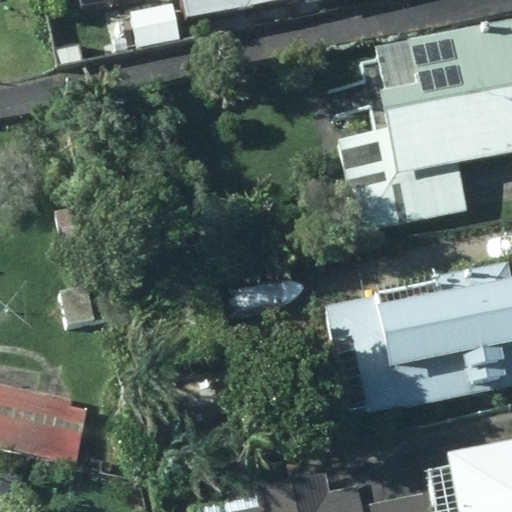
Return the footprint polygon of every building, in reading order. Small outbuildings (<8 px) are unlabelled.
[(274,0),(277,12),(290,8),(292,17),(367,0),(274,0)] [(511,32),(370,60),(379,106),(370,109),(377,140),(332,149),(348,234),(459,214),(452,178),(511,167),(511,32)] [(66,218),(48,222),(55,255),(74,251),(66,218)] [(341,331),(360,425),(511,395),(511,296),(505,297),(499,274),(425,287),(431,314),(341,331)] [(98,297),(55,305),(62,335),(103,325),(98,297)] [(211,379),(206,308),(126,314),(131,385),(211,379)] [(88,404),(0,391),(0,462),(79,473),(88,404)] [(511,511),(511,453),(439,468),(447,511),(511,511)] [(415,511),(414,506),(384,511),(353,511),(350,497),(320,504),(316,485),(248,500),(250,511),(415,511)]
